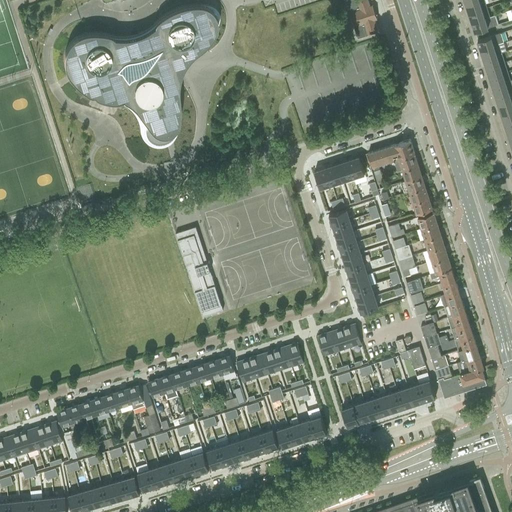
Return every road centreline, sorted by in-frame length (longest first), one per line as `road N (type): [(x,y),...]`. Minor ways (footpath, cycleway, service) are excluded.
road 1 (residential): [(0,411),(328,305),(333,283),(295,170),(299,155),(424,112)]
road 2 (residential): [(145,511),(443,413)]
road 3 (primary): [(511,284),(417,0)]
road 4 (primary): [(401,0),(478,241)]
road 5 (residential): [(511,184),(452,0)]
road 6 (tertiary): [(343,492),(511,435)]
road 7 (residential): [(424,112),(458,218),(478,241)]
road 8 (tertiary): [(468,428),(343,492)]
road 9 (primary): [(478,241),(511,358)]
